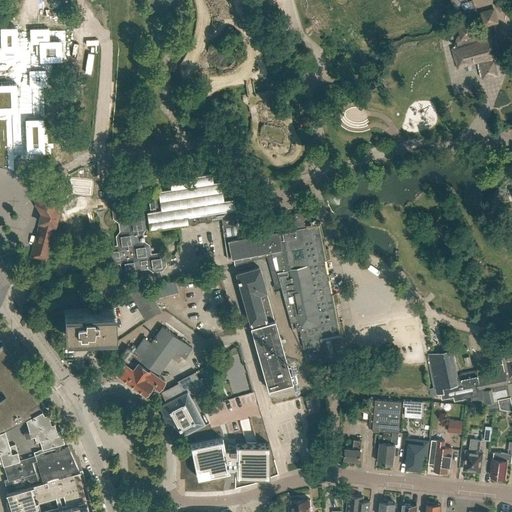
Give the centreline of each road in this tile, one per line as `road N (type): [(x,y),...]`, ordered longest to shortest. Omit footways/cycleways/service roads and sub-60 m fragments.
road 1 (residential): [(161,489),(183,502),(220,501),(328,473),(511,494)]
road 2 (unclassified): [(79,420),(101,388),(118,387),(136,399),(169,451),(171,471),(161,489)]
